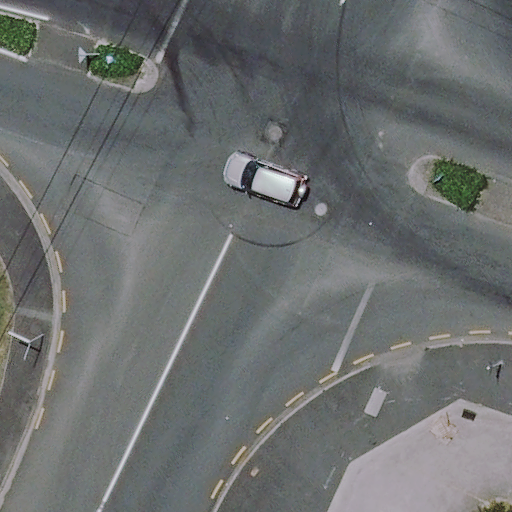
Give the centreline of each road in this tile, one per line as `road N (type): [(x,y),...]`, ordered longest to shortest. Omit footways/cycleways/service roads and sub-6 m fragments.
road 1 (residential): [(283,118),(102,511)]
road 2 (tertiary): [(283,118),(0,24)]
road 3 (tertiary): [(511,202),(283,118)]
road 4 (tertiary): [(338,0),(283,118)]
